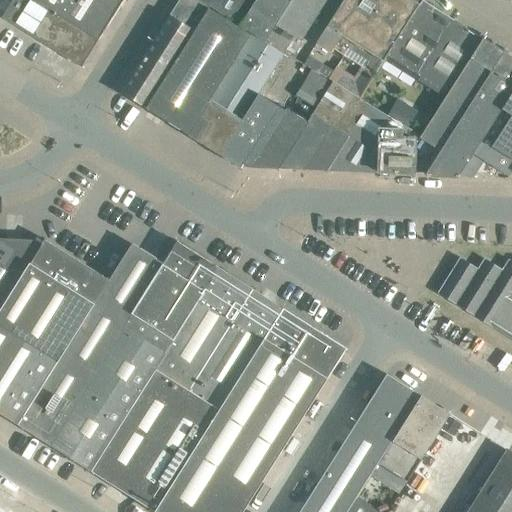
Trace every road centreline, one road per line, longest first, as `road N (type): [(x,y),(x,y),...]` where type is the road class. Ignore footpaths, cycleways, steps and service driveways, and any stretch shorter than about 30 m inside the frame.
road 1 (unclassified): [(253,236),(275,206),(291,200),(511,210)]
road 2 (unclassified): [(271,511),(390,323)]
road 3 (unclassified): [(253,236),(74,123)]
road 4 (unclassified): [(390,323),(253,236)]
road 5 (unclassified): [(74,123),(150,0)]
road 6 (unclassified): [(511,400),(390,323)]
